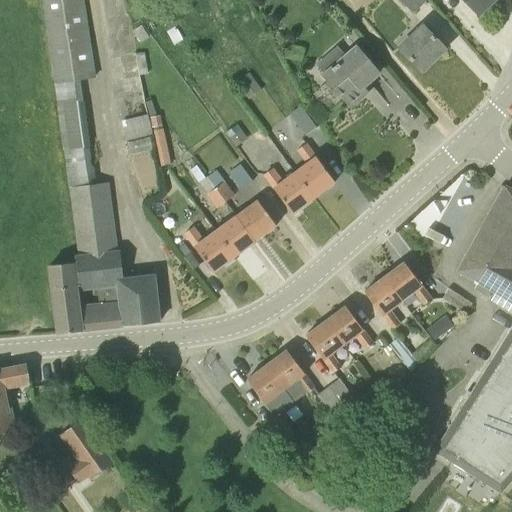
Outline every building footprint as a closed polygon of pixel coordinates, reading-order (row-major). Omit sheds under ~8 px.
[(43,0),(63,152),(78,263),(50,266),(59,334),(159,322),(153,274),(123,278),(119,250),(117,251),(108,182),(95,184),(82,79),(97,77),(86,0),(43,0)] [(426,2),(424,0),(400,0),(414,14),(426,2)] [(463,0),(478,16),(495,0),(463,0)] [(445,48),(422,24),(399,47),(422,71),(445,48)] [(321,65),(344,49),(340,43),(317,59),(321,65)] [(337,97),(341,95),(347,102),(351,105),(357,104),(361,100),(362,95),(360,90),(359,89),(377,72),(355,46),(323,74),(334,88),(332,91),(333,95),(337,97)] [(136,53),(139,77),(143,99),(153,97),(150,76),(146,76),(143,52),(136,53)] [(145,102),(149,117),(155,115),(151,100),(145,102)] [(306,136),(316,128),(300,107),(290,115),(306,136)] [(121,121),(126,142),(152,135),(147,115),(121,121)] [(160,116),(150,118),(152,128),(162,126),(160,116)] [(162,129),(153,130),(160,167),(169,165),(162,129)] [(314,198),(335,182),(306,144),(298,150),(307,163),(295,172),(314,198)] [(242,189),(252,181),(240,166),(230,173),(242,189)] [(207,176),(203,180),(195,170),(189,175),(205,195),(205,196),(215,209),(225,201),(207,176)] [(273,170),(265,176),(292,213),(314,198),(295,172),(282,182),(273,170)] [(213,172),(207,176),(225,201),(232,195),(213,172)] [(511,315),(511,327),(435,452),(502,493),(511,481),(511,192),(505,188),(458,272),(476,282),(474,284),(478,286),(475,291),(511,315)] [(257,200),(237,216),(255,240),(275,224),(257,200)] [(237,216),(216,232),(235,256),(255,240),(237,216)] [(214,273),(235,256),(216,232),(203,242),(192,229),(184,236),(214,273)] [(405,263),(385,278),(403,301),(415,292),(424,306),(432,300),(405,263)] [(403,301),(385,278),(365,292),(393,329),(401,323),(391,310),(403,301)] [(467,313),(473,304),(450,289),(444,299),(467,313)] [(373,344),(345,307),(325,321),(343,345),(355,336),(365,350),(373,344)] [(343,345),(325,321),(305,336),(333,373),(340,368),(331,354),(343,345)] [(426,331),(434,341),(443,335),(435,324),(426,331)] [(389,345),(410,373),(437,347),(431,339),(412,355),(398,337),(389,345)] [(314,388),(287,351),(267,366),(285,390),(294,403),(314,388)] [(31,385),(27,366),(13,368),(17,388),(31,385)] [(247,380),(274,417),(283,410),(274,398),(285,390),(267,366),(247,380)] [(0,370),(0,432),(8,431),(0,391),(17,388),(13,368),(0,370)] [(328,387),(341,404),(352,397),(339,379),(328,387)] [(340,405),(341,404),(328,387),(319,394),(343,427),(352,420),(340,405)] [(358,425),(369,437),(395,411),(384,400),(358,425)] [(295,439),(281,418),(268,428),(283,449),(295,439)] [(86,469),(90,476),(110,462),(81,420),(62,434),(80,460),(69,467),(76,476),(86,469)]
